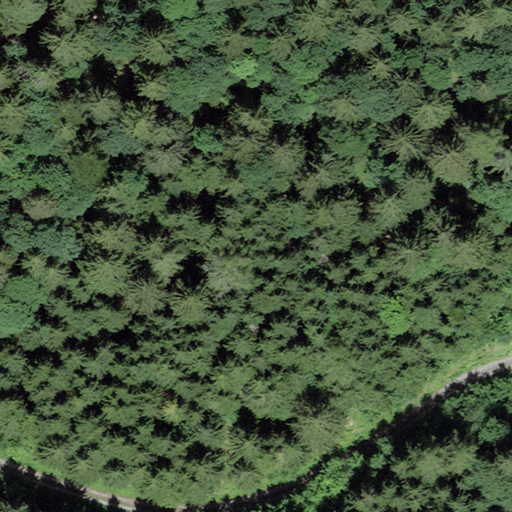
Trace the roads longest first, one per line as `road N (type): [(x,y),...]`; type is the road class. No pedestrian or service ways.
road 1 (track): [(249,511),(324,477),(473,381),(511,367)]
road 2 (track): [(0,461),(154,511)]
